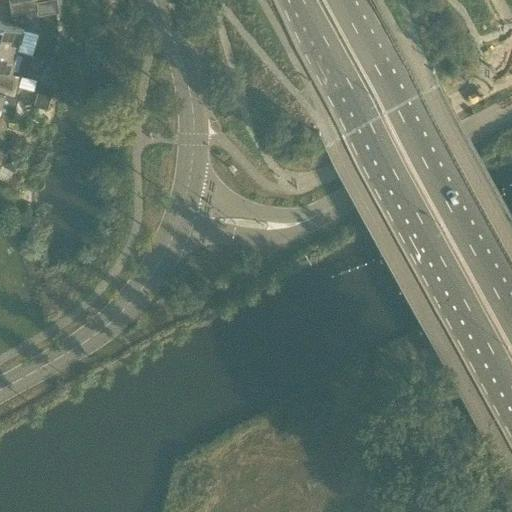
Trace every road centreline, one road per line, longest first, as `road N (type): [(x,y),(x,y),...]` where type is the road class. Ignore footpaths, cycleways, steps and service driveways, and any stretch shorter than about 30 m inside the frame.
road 1 (primary): [(299,0),(511,381)]
road 2 (primary): [(511,316),(340,0)]
road 3 (unclassified): [(182,210),(303,224),(511,111)]
road 4 (tertiary): [(0,389),(126,308),(160,261),(182,210)]
road 5 (tertiary): [(182,210),(193,88),(150,0)]
road 6 (unclassified): [(363,511),(384,409),(401,373),(424,350)]
